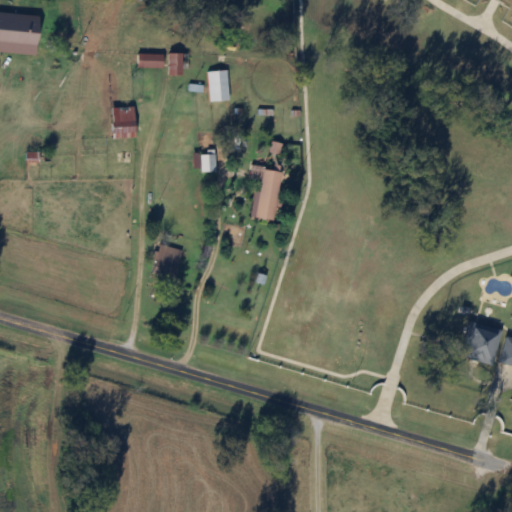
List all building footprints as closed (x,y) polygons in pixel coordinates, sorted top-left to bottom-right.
[(183,54),(170,54),(170,76),(183,76),(183,54)] [(138,68),(164,68),(164,55),(138,55),(138,68)] [(210,102),(229,102),(228,72),(208,72),(210,102)] [(134,109),(114,109),(114,139),(134,139),(134,109)] [(202,155),(202,172),(215,172),(215,155),(202,155)] [(276,222),(280,171),(262,170),(257,220),(276,222)] [(183,252),(160,245),(150,275),(174,283),(183,252)] [(511,350),(511,336),(506,335),(503,349),(511,350)]
